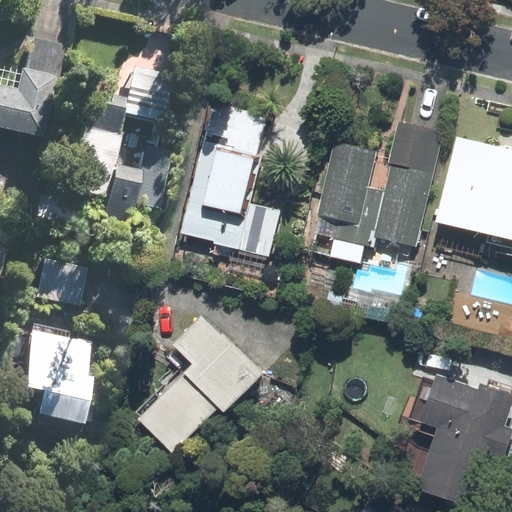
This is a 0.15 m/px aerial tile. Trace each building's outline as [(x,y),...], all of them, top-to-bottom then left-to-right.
[(0,127),(44,138),(65,48),(33,40),(21,89),(0,83),(0,127)] [(174,76),(134,68),(126,111),(166,119),(174,76)] [(273,117),(222,105),(191,235),(275,255),(285,214),(252,206),(273,117)] [(380,154),(343,146),(322,236),(379,250),(382,235),(421,244),(447,135),(407,126),(391,194),(371,189),(380,154)] [(122,135),(86,127),(69,202),(130,216),(133,200),(162,207),(176,147),(149,141),(141,174),(114,167),(122,135)] [(511,152),(466,142),(448,222),(511,236),(511,152)] [(0,283),(9,252),(0,249),(0,283)] [(86,265),(43,257),(37,294),(79,302),(86,265)] [(204,359),(155,413),(195,450),(270,369),(217,320),(191,347),(204,359)] [(95,347),(31,338),(19,422),(83,431),(95,347)] [(511,399),(450,380),(417,482),(499,508),(511,466),(511,399)] [(416,511),(393,495),(380,511),(416,511)]
